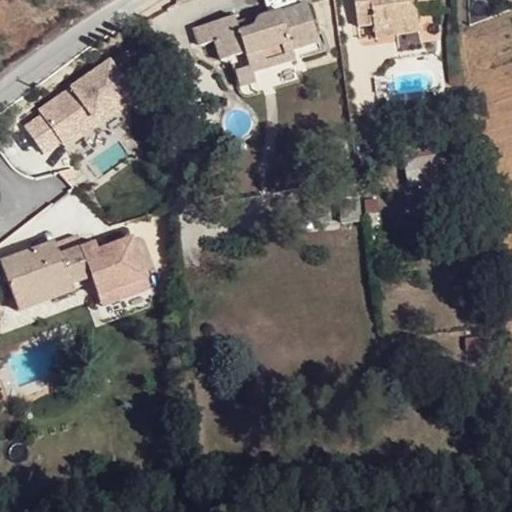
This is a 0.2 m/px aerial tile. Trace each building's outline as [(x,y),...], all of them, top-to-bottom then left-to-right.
[(356,0),(360,32),(376,30),(420,24),(418,9),(442,6),(441,0),(356,0)] [(313,7),(260,23),(263,32),(246,38),(243,28),(241,21),(200,33),(207,53),(220,49),(227,66),(253,59),(257,70),(260,76),(296,65),(292,54),(325,44),(313,7)] [(263,32),(260,23),(243,28),(246,38),(263,32)] [(420,24),(376,30),(377,44),(422,38),(420,24)] [(39,112),(42,117),(25,129),(43,155),(60,143),(93,121),(98,127),(136,101),(130,93),(115,72),(109,63),(39,112)] [(260,76),(257,70),(226,79),(233,97),(300,76),(296,65),(260,76)] [(93,121),(60,143),(65,150),(98,127),(93,121)] [(406,176),(439,170),(435,146),(402,152),(406,176)] [(0,266),(15,305),(69,284),(71,290),(90,282),(96,299),(145,281),(131,242),(97,255),(94,245),(59,258),(54,246),(0,266)] [(69,284),(15,305),(20,318),(75,297),(71,290),(69,284)]
